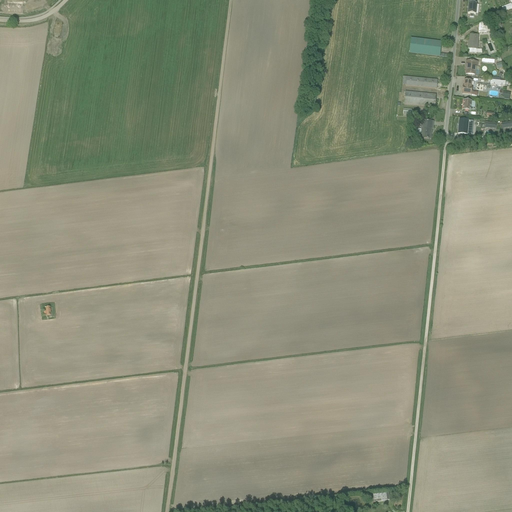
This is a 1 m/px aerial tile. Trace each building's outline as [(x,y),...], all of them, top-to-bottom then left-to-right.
[(467,15),(470,15),(469,18),(473,18),(473,16),(475,16),(476,5),(474,5),(474,2),(478,3),(478,0),(470,0),(470,2),(471,2),(470,4),(468,4),(467,15)] [(511,10),(511,7),(511,5),(502,8),(503,14),(511,10)] [(489,37),(490,39),(492,38),(485,23),(479,25),(478,33),(488,33),(490,37),(489,37)] [(469,54),(482,55),(482,51),(477,51),(478,37),(470,36),(469,45),(468,45),(467,50),(469,50),(469,54)] [(439,58),(441,43),(411,39),(409,54),(439,58)] [(475,76),(478,76),(479,72),(475,71),(476,68),(477,68),(478,63),(466,62),(466,67),(467,67),(466,75),(475,76)] [(500,82),(505,83),(507,82),(507,78),(501,78),(502,77),(502,75),(501,75),(499,75),(498,76),(498,78),(499,79),(500,78),(500,82)] [(405,87),(436,90),(437,81),(403,78),(402,86),(406,86),(405,87)] [(462,88),(461,95),(471,96),(471,98),(476,98),(476,97),(477,97),(478,93),(471,93),(472,89),(471,89),(472,82),(464,81),(463,88),(462,88)] [(510,94),(502,92),(502,98),(504,99),(504,100),(509,101),(510,94)] [(436,96),(405,93),(404,105),(435,108),(436,96)] [(462,111),(470,112),(471,102),(463,101),(462,111)] [(421,140),(430,141),(431,136),(430,135),(430,134),(431,134),(431,130),(433,130),(433,123),(421,122),(420,131),(419,131),(418,131),(417,132),(417,133),(417,134),(419,135),(420,135),(421,135),(421,140)] [(386,494),(373,496),(373,501),(381,500),(381,503),(386,502),(386,501),(389,501),(389,494),(386,495),(386,494)]
